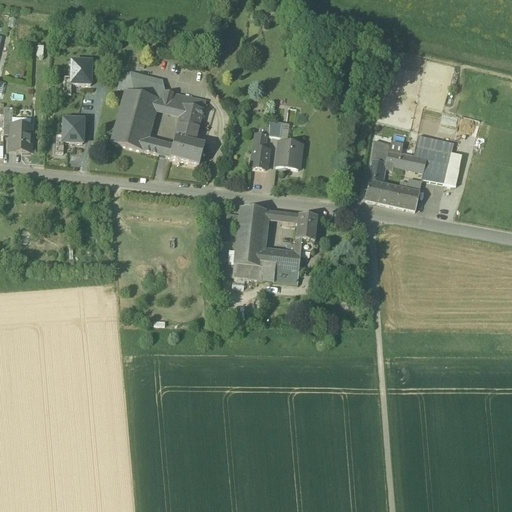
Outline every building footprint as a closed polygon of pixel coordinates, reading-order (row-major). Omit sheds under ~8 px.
[(71,64),(70,80),(70,87),(71,87),(90,87),(91,64),(71,64)] [(118,92),(124,93),(129,76),(122,74),(118,92)] [(160,93),(162,83),(129,75),(129,76),(124,93),(156,102),(159,93),(160,93)] [(146,142),(155,111),(157,102),(156,102),(124,93),(110,146),(143,154),(146,142)] [(155,111),(161,112),(165,94),(160,93),(159,93),(156,102),(157,102),(155,111)] [(161,112),(167,114),(172,95),(165,94),(161,112)] [(205,103),(172,95),(167,114),(180,116),(174,140),(195,145),(196,138),(205,103)] [(3,138),(11,138),(11,128),(12,128),(12,120),(12,110),(4,110),(4,111),(4,117),(3,138)] [(12,128),(31,129),(31,121),(12,120),(12,128)] [(83,122),(63,122),(62,138),(62,145),(63,145),(82,145),(83,122)] [(279,141),(280,141),(282,126),(269,124),(269,128),(269,138),(269,140),(279,141)] [(289,127),(282,126),(280,141),(279,141),(279,144),(286,145),(289,127)] [(10,153),(30,154),(31,129),(12,128),(11,128),(11,138),(10,153)] [(254,150),(264,152),(266,138),(263,138),(256,137),(254,150)] [(63,155),(63,145),(62,145),(62,138),(56,138),(55,155),(63,155)] [(438,165),(448,168),(451,156),(451,155),(454,146),(417,138),(415,147),(433,151),(433,152),(435,153),(434,156),(440,157),(438,165)] [(174,140),(172,149),(169,161),(199,168),(204,147),(195,145),(174,140)] [(143,154),(158,158),(161,146),(146,142),(143,154)] [(367,184),(369,184),(381,186),(383,175),(384,170),(392,172),(393,168),(413,172),(415,160),(413,159),(411,159),(401,157),(389,154),(390,148),(374,143),(367,184)] [(276,170),(298,173),(302,147),(286,145),(279,144),(276,170)] [(389,154),(401,157),(402,148),(403,146),(391,144),(390,148),(389,154)] [(158,158),(169,161),(172,149),(161,146),(158,158)] [(421,183),(444,187),(448,168),(438,165),(440,157),(434,156),(435,153),(433,152),(433,151),(415,147),(413,159),(415,160),(413,172),(423,174),(422,178),(421,183)] [(413,151),(402,148),(401,157),(411,159),(413,151)] [(251,170),(265,173),(268,152),(264,152),(254,150),(251,170)] [(444,187),(455,189),(462,158),(451,156),(448,168),(444,187)] [(399,190),(381,186),(369,184),(364,203),(415,214),(421,185),(408,182),(406,192),(404,191),(405,186),(401,185),(401,184),(400,184),(399,190)] [(237,229),(233,268),(259,271),(261,252),(264,224),(266,215),(266,214),(239,211),(239,217),(237,229)] [(273,215),(266,215),(264,224),(272,225),(273,215)] [(281,217),(273,215),(272,225),(280,226),(281,217)] [(225,228),(237,229),(239,217),(227,216),(225,228)] [(295,227),(297,228),(298,218),(281,217),(280,226),(295,227)] [(295,243),(302,243),(314,245),(317,220),(298,218),(297,228),(295,243)] [(283,254),(261,252),(259,271),(233,268),(232,281),(297,288),(301,254),(302,243),(295,243),(295,248),(288,247),(287,252),(284,252),(283,254)] [(313,256),(314,245),(302,243),(301,254),(313,256)]
